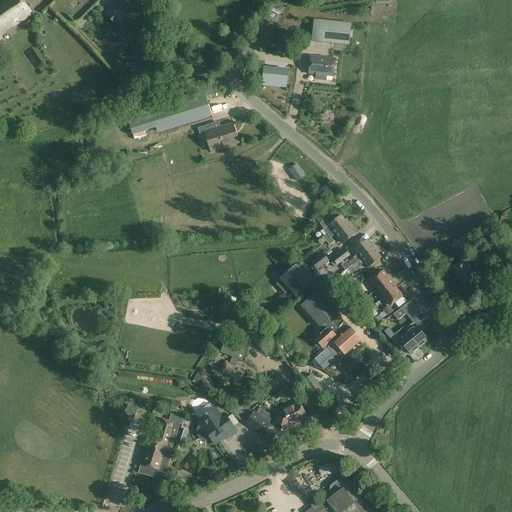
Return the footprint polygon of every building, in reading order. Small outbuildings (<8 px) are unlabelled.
[(0,34),(33,14),(24,0),(8,0),(0,5),(0,34)] [(105,15),(118,28),(132,13),(119,0),(105,15)] [(351,25),(328,22),(316,21),(313,41),(325,42),(349,45),(351,25)] [(270,65),(275,57),(270,54),(265,62),(270,65)] [(334,76),(336,60),(312,57),(310,74),(334,76)] [(262,85),(286,88),(288,73),(264,70),(262,85)] [(128,119),(133,136),(157,128),(158,134),(211,117),(203,95),(128,119)] [(200,136),(206,134),(211,152),(239,144),(233,124),(221,127),(219,122),(198,128),(200,136)] [(298,164),(289,170),(297,182),(306,176),(298,164)] [(332,238),(336,235),(351,224),(348,220),(346,221),(342,216),(336,220),(332,215),(320,224),(328,235),(329,234),(332,238)] [(508,219),(502,217),(500,224),(506,226),(508,219)] [(354,227),(351,224),(336,235),(343,244),(356,234),(352,229),(354,227)] [(472,233),(460,239),(461,240),(459,241),(459,242),(450,247),(454,254),(455,256),(458,254),(457,252),(465,248),(466,249),(477,244),(472,233)] [(355,258),(358,262),(377,248),(374,244),(372,245),(368,240),(355,250),(359,255),(354,258),(355,258)] [(403,244),(411,255),(414,252),(407,242),(403,244)] [(361,267),(366,263),(369,268),(382,259),(378,253),(380,252),(377,248),(358,262),(361,266),(361,267)] [(335,259),(339,265),(349,257),(350,256),(346,250),(345,251),(335,259)] [(330,262),(329,261),(324,254),(312,263),(318,272),(330,262)] [(452,269),(459,282),(461,280),(464,285),(475,280),(469,270),(471,269),(467,261),(452,269)] [(361,266),(358,262),(353,266),(348,269),(351,274),(356,270),(361,266)] [(496,265),(502,277),(508,274),(501,262),(496,265)] [(291,272),(286,267),(276,276),(283,284),(284,282),(296,296),(311,284),(296,267),(291,272)] [(378,289),(392,279),(389,275),(388,276),(384,271),(372,280),(378,289)] [(348,277),(335,286),(342,295),(355,286),(348,277)] [(378,289),(385,298),(397,288),(393,284),(395,283),(392,279),(378,289)] [(397,288),(385,298),(392,307),(405,296),(402,292),(401,293),(397,288)] [(321,327),(336,314),(336,313),(318,293),(303,306),(321,327)] [(369,302),(364,295),(355,302),(360,309),(369,302)] [(234,324),(237,305),(228,304),(225,322),(234,324)] [(384,312),(386,316),(387,317),(393,311),(389,306),(383,311),(384,312)] [(416,326),(419,330),(423,326),(406,306),(401,310),(413,323),(416,326)] [(350,329),(336,314),(321,327),(326,332),(329,329),(336,337),(338,339),(350,329)] [(424,326),(434,324),(432,317),(422,319),(424,326)] [(255,319),(244,326),(260,349),(271,341),(255,319)] [(405,330),(407,333),(420,348),(428,341),(419,330),(416,326),(413,323),(405,330)] [(411,355),(420,348),(407,333),(399,340),(389,328),(384,332),(400,351),(404,347),(411,355)] [(316,341),(323,349),(336,337),(329,329),(326,332),(316,341)] [(335,343),(329,348),(339,360),(345,355),(346,355),(361,341),(350,329),(338,339),(334,343),(335,343)] [(236,367),(239,360),(242,361),(246,349),(226,341),(222,353),(233,357),(230,364),(227,362),(223,373),(241,380),(245,370),(236,367)] [(352,352),(346,357),(350,362),(356,357),(352,352)] [(328,359),(332,365),(338,361),(334,355),(328,359)] [(304,382),(317,402),(326,396),(313,376),(304,382)] [(190,399),(194,408),(202,405),(199,396),(190,399)] [(135,419),(140,407),(130,404),(126,414),(135,419)] [(284,429),(306,418),(300,405),(278,416),(284,429)] [(210,440),(212,439),(215,445),(225,438),(226,439),(237,432),(225,414),(220,417),(215,410),(208,415),(207,414),(206,415),(206,416),(199,421),(202,424),(200,426),(198,428),(198,430),(197,432),(197,433),(198,436),(199,437),(200,439),(202,440),(204,441),(206,441),(208,441),(210,440)] [(185,417),(173,413),(171,418),(183,422),(185,417)] [(254,413),(246,424),(262,435),(269,424),(254,413)] [(142,465),(160,471),(166,450),(172,452),(173,446),(168,445),(171,434),(177,435),(180,425),(163,420),(160,431),(159,431),(156,441),(150,439),(142,465)] [(181,429),(174,450),(183,453),(189,431),(181,429)] [(376,511),(375,511),(373,511),(361,496),(361,493),(349,478),(340,477),(329,486),(328,495),(331,499),(328,501),(327,500),(314,510),(313,509),(309,511),(376,511)]
